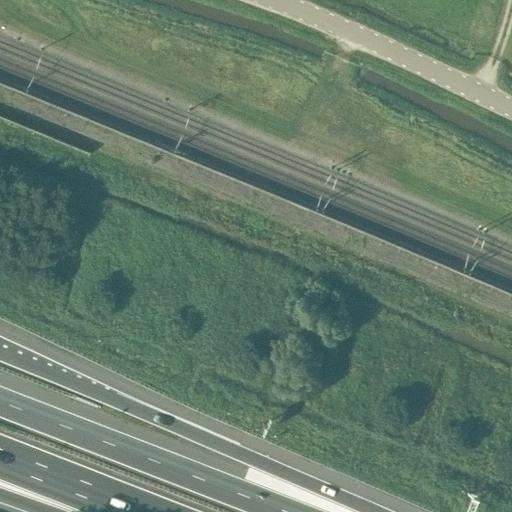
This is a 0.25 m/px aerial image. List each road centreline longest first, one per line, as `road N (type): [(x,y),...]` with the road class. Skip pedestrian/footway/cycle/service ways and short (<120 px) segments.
road 1 (motorway): [(369,511),(0,354)]
road 2 (motorway): [(286,511),(0,399)]
road 3 (tertiary): [(511,106),(277,0)]
road 4 (motorway): [(0,457),(138,511)]
